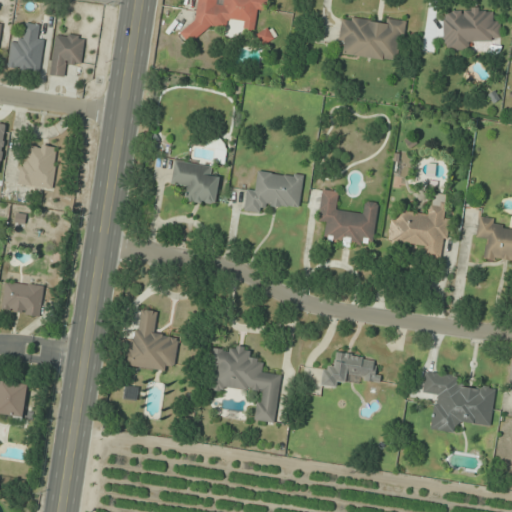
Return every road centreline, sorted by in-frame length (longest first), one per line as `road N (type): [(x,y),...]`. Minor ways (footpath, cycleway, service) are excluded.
road 1 (secondary): [(56,511),(135,0)]
road 2 (residential): [(99,241),(212,261),(327,308),(481,330),(511,327)]
